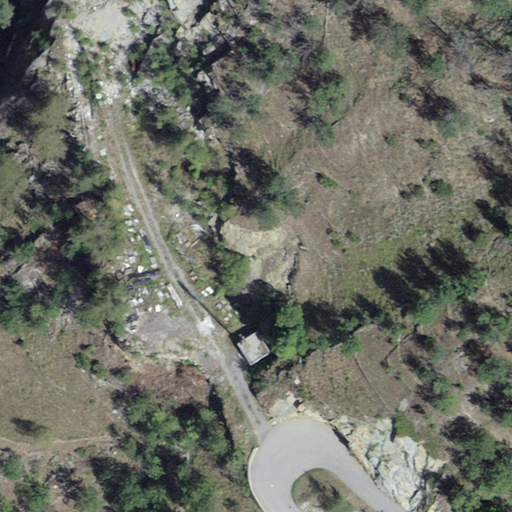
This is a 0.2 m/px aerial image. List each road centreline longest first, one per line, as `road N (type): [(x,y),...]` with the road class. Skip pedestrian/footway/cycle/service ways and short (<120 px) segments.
road 1 (track): [(106,26),(114,125),(146,220),(278,455)]
road 2 (unclassified): [(283,511),(270,468),(299,443),(328,451),(392,511)]
